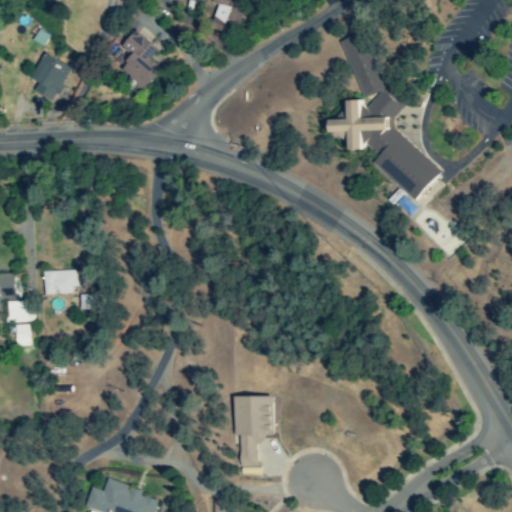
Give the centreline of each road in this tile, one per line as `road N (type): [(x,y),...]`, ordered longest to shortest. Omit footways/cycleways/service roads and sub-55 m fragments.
road 1 (tertiary): [(511,423),(467,342),(386,257),(337,213),(244,161),(185,143),(0,139)]
road 2 (residential): [(185,143),(189,124),(220,84),(349,0)]
road 3 (residential): [(511,434),(392,511)]
